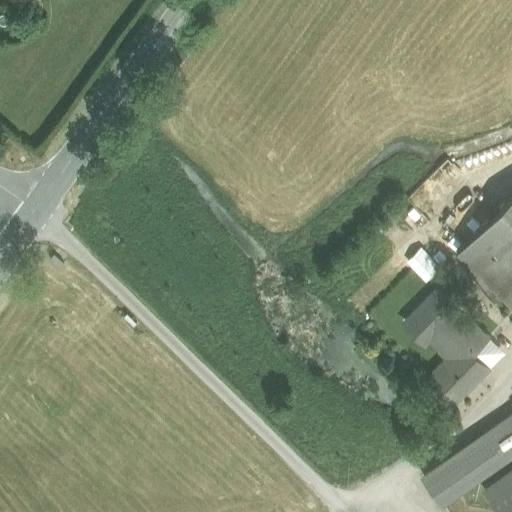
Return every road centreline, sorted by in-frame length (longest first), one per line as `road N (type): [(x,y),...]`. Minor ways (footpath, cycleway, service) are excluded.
road 1 (unclassified): [(348,511),(27,213)]
road 2 (secondary): [(182,0),(27,213)]
